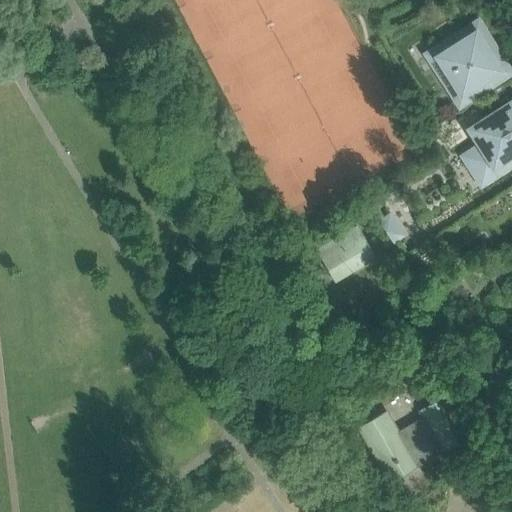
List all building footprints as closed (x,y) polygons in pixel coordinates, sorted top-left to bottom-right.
[(502,73),(505,72),(494,55),(492,56),(485,46),(488,44),(478,29),(476,27),(432,56),(460,100),(466,97),(503,73),(502,73)] [(511,103),(471,129),(483,148),(482,149),(477,152),(469,158),(482,179),(491,173),(491,174),(511,160),(511,103)] [(403,235),(390,215),(386,218),(380,221),(392,242),(393,241),(398,238),(403,235)] [(373,257),(361,237),(355,226),(317,249),(323,259),(335,279),(373,257)] [(289,265),(299,281),(301,285),(309,279),(297,260),(289,265)] [(438,290),(450,308),(468,296),(456,278),(438,290)] [(389,482),(444,451),(471,435),(448,394),(420,410),(424,417),(398,432),(386,412),(358,427),(389,482)]
